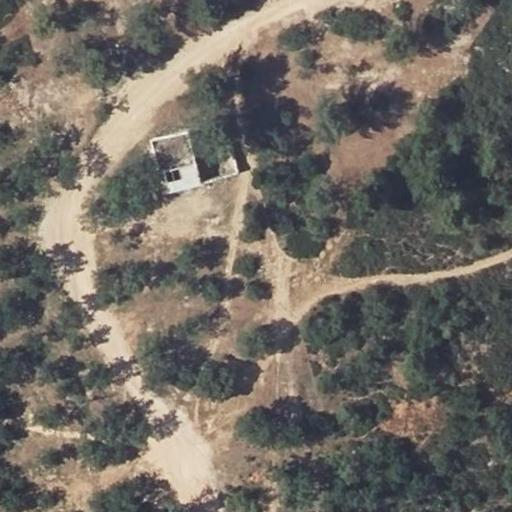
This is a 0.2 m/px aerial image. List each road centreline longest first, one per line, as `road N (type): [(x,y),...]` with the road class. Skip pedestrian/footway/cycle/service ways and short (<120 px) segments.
road 1 (track): [(312,0),(187,50),(149,75),(72,179),(59,222)]
road 2 (track): [(59,222),(73,278),(212,511)]
